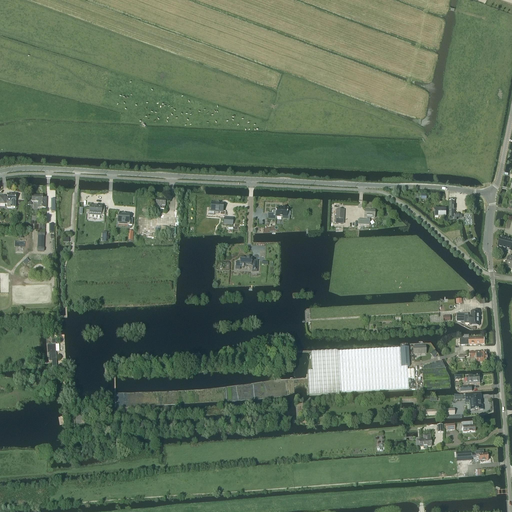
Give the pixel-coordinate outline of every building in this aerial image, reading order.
[(7,195),(7,197),(0,196),(0,204),(5,204),(7,205),(7,208),(15,208),(15,201),(15,196),(7,195)] [(46,209),(46,198),(43,198),(43,196),(31,196),(31,202),(38,202),(38,209),(46,209)] [(165,207),(165,200),(156,200),(155,207),(160,207),(160,210),(164,210),(165,207)] [(449,210),(449,212),(449,218),(449,221),(454,221),(454,220),(457,220),(457,218),(459,218),(459,215),(457,215),(454,215),(454,201),(449,201),(449,210)] [(220,212),(220,215),(225,216),(225,212),(223,212),(223,204),(211,203),(211,211),(207,211),(208,211),(208,215),(214,215),(214,212),(220,212)] [(89,215),(104,216),(105,208),(102,208),(102,207),(90,206),(89,215)] [(267,216),(267,220),(276,221),(276,217),(283,217),(283,216),(289,216),(290,212),(287,212),(287,209),(287,208),(282,208),(276,208),(275,211),(273,211),(273,213),(270,213),(270,216),(267,216)] [(336,210),(335,224),(343,224),(344,210),(336,210)] [(367,220),(359,220),(358,220),(357,225),(369,226),(369,225),(369,218),(374,218),(375,211),(364,210),(364,218),(367,218),(367,220)] [(117,216),(117,217),(118,217),(117,225),(132,226),(132,219),(129,219),(129,216),(125,215),(125,214),(122,214),(122,215),(118,215),(118,216),(117,216)] [(511,241),(500,238),(498,248),(502,249),(502,251),(506,252),(506,250),(511,251),(511,246),(511,241)] [(235,262),(235,270),(240,270),(240,267),(246,267),(246,266),(252,266),(252,272),(257,272),(257,261),(256,261),(254,261),(251,261),(252,258),(249,258),(246,257),(246,259),(243,259),(243,258),(241,258),(240,259),(239,263),(235,262)] [(471,317),(465,316),(465,323),(471,324),(471,326),(479,326),(479,312),(471,312),(471,317)] [(460,346),(461,346),(477,345),(477,346),(481,346),(481,345),(484,345),(484,338),(460,339),(460,346)] [(57,366),(55,340),(52,340),(52,345),(47,345),(48,353),(50,353),(50,356),(49,356),(50,361),(52,361),(52,367),(57,366)] [(408,389),(408,379),(414,378),(414,370),(407,370),(407,367),(409,367),(408,347),(346,351),(311,352),(312,371),(308,371),(309,395),(349,392),(408,389)] [(487,360),(487,359),(487,357),(487,352),(482,352),(481,353),(476,353),(470,353),(470,363),(482,362),(482,363),(487,363),(487,360)] [(480,384),(479,376),(467,377),(467,385),(480,384)] [(481,406),(481,402),(481,395),(465,396),(466,404),(471,403),(471,410),(478,410),(478,411),(479,411),(479,410),(483,410),(482,406),(481,406)] [(76,416),(77,424),(85,423),(84,416),(80,417),(80,416),(76,416)] [(472,422),(462,422),(463,433),(475,432),(474,426),(472,426),(472,422)] [(419,443),(416,443),(416,448),(419,448),(423,448),(423,449),(427,449),(427,447),(431,447),(430,440),(430,436),(424,436),(424,440),(419,440),(419,443)] [(475,455),(471,455),(472,458),(479,458),(479,462),(480,462),(481,463),(482,463),(483,462),(483,461),(488,461),(487,455),(483,455),(483,451),(475,451),(475,455)]
